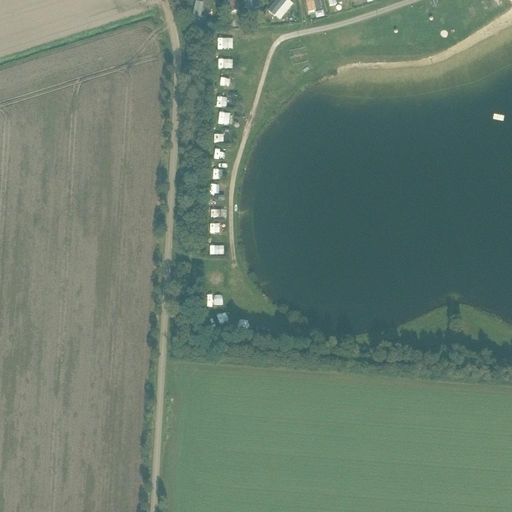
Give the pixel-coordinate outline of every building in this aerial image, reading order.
[(235,0),(222,0),(226,14),(238,11),(235,0)] [(275,0),(266,11),(277,22),(293,5),(287,0),(275,0)] [(303,0),(307,14),(322,10),(319,0),(303,0)] [(258,1),(246,1),(246,14),(258,14),(258,1)] [(204,27),(204,21),(201,20),(203,4),(193,3),(191,25),(204,27)] [(217,45),(226,49),(231,39),(222,35),(217,45)] [(229,69),(230,58),(220,58),(220,68),(229,69)] [(218,75),(218,87),(232,87),(233,76),(218,75)] [(223,96),(222,105),(235,106),(237,98),(223,96)] [(220,114),(219,123),(228,124),(229,115),(220,114)] [(219,154),(225,154),(225,148),(210,147),(210,158),(219,158),(219,154)] [(211,179),(220,180),(221,169),(212,169),(211,179)] [(208,187),(208,195),(216,195),(217,187),(208,187)] [(207,208),(207,218),(227,218),(227,208),(207,208)]
